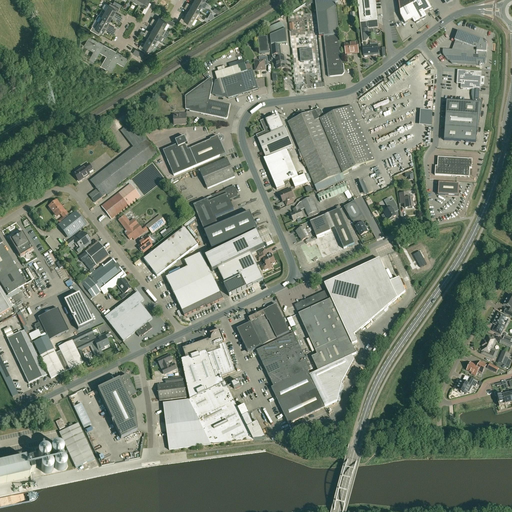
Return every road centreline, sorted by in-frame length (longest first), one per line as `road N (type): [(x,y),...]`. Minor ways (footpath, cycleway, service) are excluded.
road 1 (secondary): [(338,511),(380,379),(481,217),(511,106)]
road 2 (unclassified): [(292,274),(242,123),(263,105),(351,90),(393,60)]
road 3 (unclassified): [(0,225),(68,190),(181,333)]
road 4 (unclassified): [(453,204),(432,204),(426,165),(436,145),(441,71),(418,41)]
road 5 (residential): [(440,401),(511,257)]
road 6 (unclassified): [(0,419),(137,353)]
road 7 (unclassified): [(292,274),(423,227)]
road 8 (unclassified): [(181,333),(292,274)]
